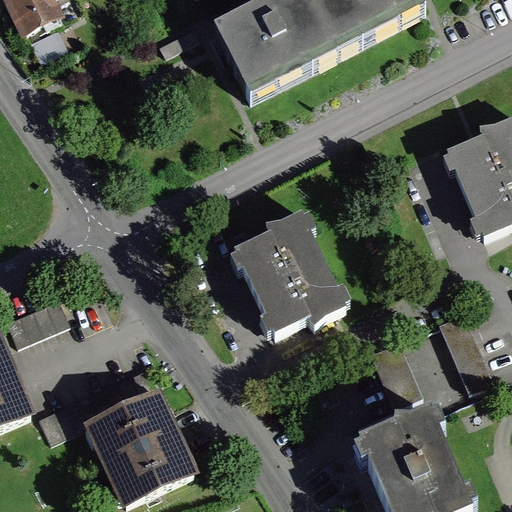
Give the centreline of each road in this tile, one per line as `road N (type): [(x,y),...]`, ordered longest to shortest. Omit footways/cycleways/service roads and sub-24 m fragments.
road 1 (residential): [(105,240),(138,231),(511,39)]
road 2 (residential): [(105,240),(289,511)]
road 3 (residential): [(0,79),(105,240)]
road 4 (unknown): [(163,324),(26,377)]
